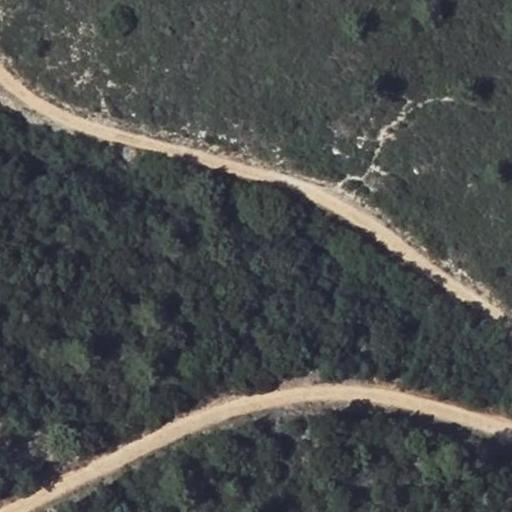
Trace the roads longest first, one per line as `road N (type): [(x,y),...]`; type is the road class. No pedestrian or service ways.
road 1 (track): [(0,74),(12,88),(320,195),(511,323)]
road 2 (track): [(511,436),(387,401),(257,401),(50,511)]
